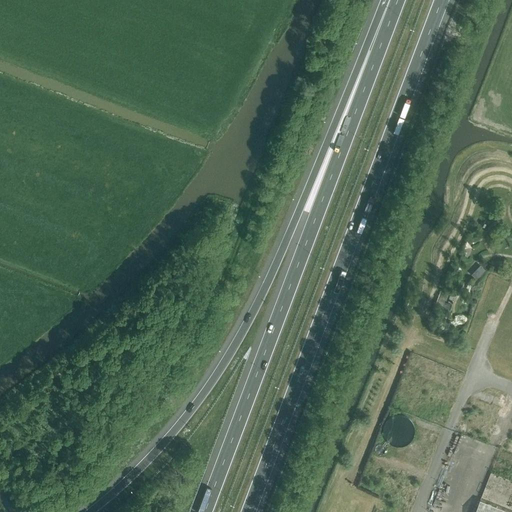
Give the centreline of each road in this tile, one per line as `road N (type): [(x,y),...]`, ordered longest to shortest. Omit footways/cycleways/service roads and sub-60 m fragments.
road 1 (motorway): [(397,0),(233,347),(179,425),(90,511)]
road 2 (motorway): [(248,511),(441,0)]
road 3 (motorway): [(397,0),(204,511)]
road 4 (track): [(364,511),(344,482),(403,348),(414,345),(473,369)]
